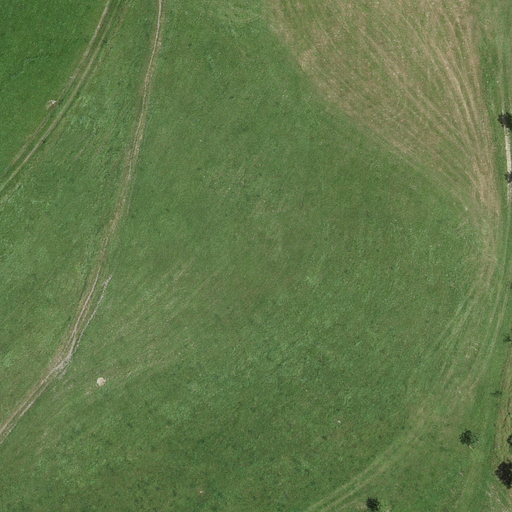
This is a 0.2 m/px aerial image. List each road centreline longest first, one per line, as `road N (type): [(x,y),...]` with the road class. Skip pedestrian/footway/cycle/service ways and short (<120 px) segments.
road 1 (track): [(0,434),(49,377),(108,223),(150,0)]
road 2 (track): [(0,191),(86,64),(117,0)]
